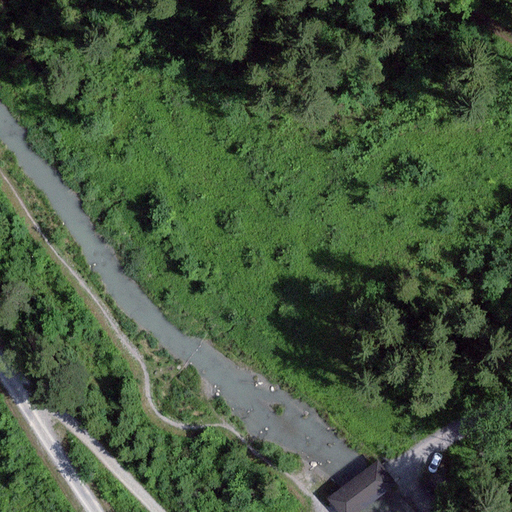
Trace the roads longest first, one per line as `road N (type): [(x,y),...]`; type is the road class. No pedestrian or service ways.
road 1 (track): [(339,511),(459,430),(511,414)]
road 2 (track): [(19,384),(82,423),(168,511)]
road 3 (track): [(105,511),(19,384)]
